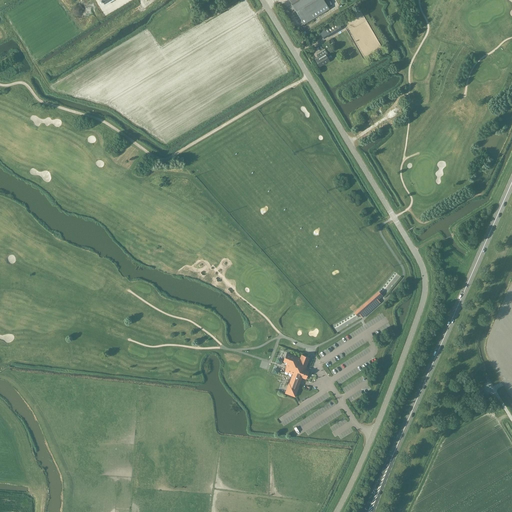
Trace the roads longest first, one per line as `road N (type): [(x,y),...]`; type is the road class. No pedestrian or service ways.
road 1 (tertiary): [(337,511),(402,358),(424,275),(263,0)]
road 2 (primary): [(368,511),(511,182)]
